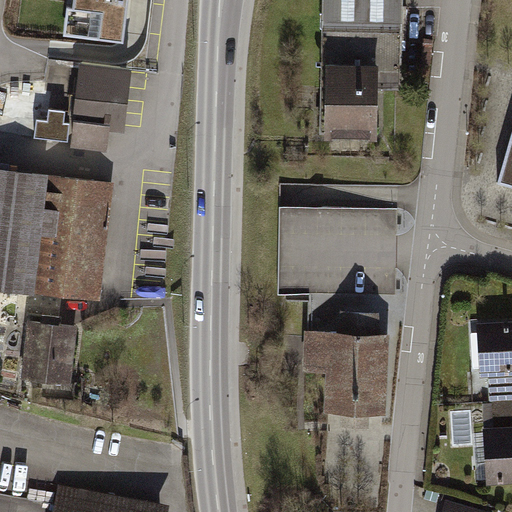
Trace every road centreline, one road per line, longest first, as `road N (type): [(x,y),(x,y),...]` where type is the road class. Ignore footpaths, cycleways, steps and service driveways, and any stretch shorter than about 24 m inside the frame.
road 1 (primary): [(219,511),(210,362),(221,0)]
road 2 (residential): [(431,241),(398,511)]
road 3 (residential): [(455,0),(431,241)]
road 4 (unknown): [(152,169),(133,265),(117,291),(100,306),(32,312)]
